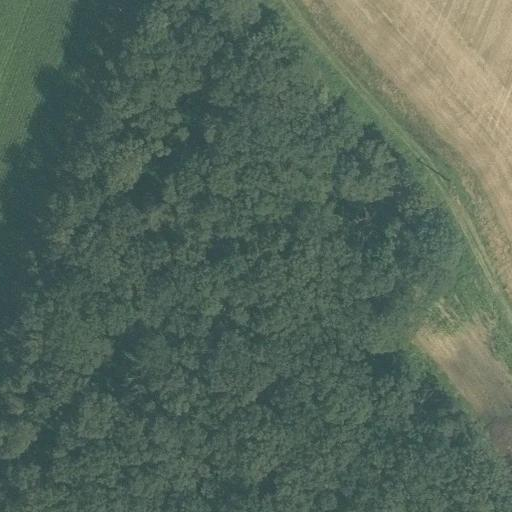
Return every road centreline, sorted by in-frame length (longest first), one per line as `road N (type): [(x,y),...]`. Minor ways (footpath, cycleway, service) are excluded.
road 1 (track): [(0,411),(151,0)]
road 2 (track): [(511,311),(459,214),(279,0)]
